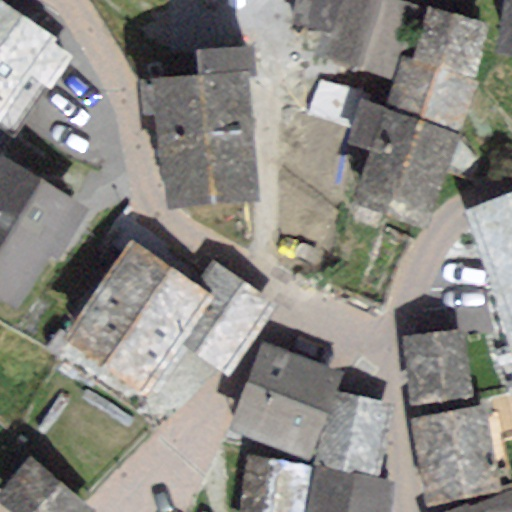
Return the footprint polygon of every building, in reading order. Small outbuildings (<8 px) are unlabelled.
[(410,7),(386,0),(305,0),(300,20),(340,31),(334,53),(392,69),(410,7)] [(47,83),(67,54),(50,42),(53,38),(37,27),(0,2),(0,114),(9,120),(38,77),(47,83)] [(417,58),(470,75),(482,35),(484,28),(431,11),(417,58)] [(471,84),(406,63),(364,194),(429,214),(454,136),(471,84)] [(242,98),(240,76),(162,83),(173,198),(250,191),(242,98)] [(74,207),(1,165),(0,166),(0,289),(19,300),(74,207)] [(511,200),(472,214),(486,254),(511,327),(511,200)] [(201,296),(136,250),(73,339),(141,387),(178,335),(184,339),(219,364),(264,300),(221,269),(201,296)] [(461,330),(406,339),(418,411),(473,401),(461,330)] [(302,360),(268,348),(239,427),(308,451),(336,372),(302,360)] [(354,397),(339,394),(325,460),(373,470),(386,404),(354,397)] [(484,406),(416,419),(433,502),(501,488),(484,406)] [(301,511),(307,466),(252,459),(250,479),(245,511),(301,511)] [(84,511),(87,509),(30,462),(20,474),(1,497),(18,511),(84,511)] [(386,511),(391,482),(317,471),(310,511),(386,511)] [(511,511),(511,502),(510,494),(453,511),(511,511)]
